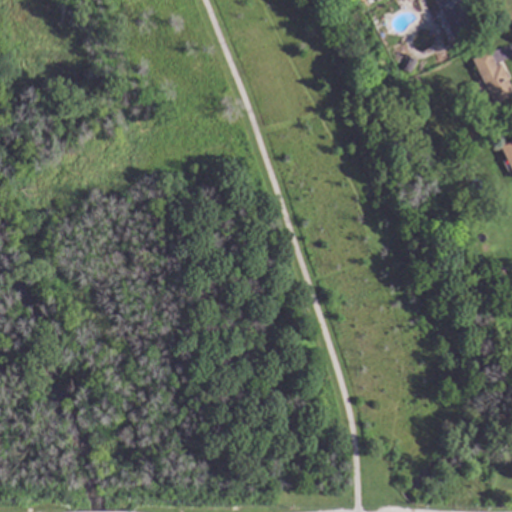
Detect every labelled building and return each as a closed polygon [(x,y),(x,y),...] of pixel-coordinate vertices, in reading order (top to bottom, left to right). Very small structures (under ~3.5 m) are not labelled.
[(452,0),(453,1),(455,0),(467,0),(474,15),(462,20),(468,33),(452,41),(432,0),(452,0)] [(415,61),(408,74),(399,69),(406,57),(415,61)] [(494,67),(499,64),(506,80),(505,80),(511,96),(492,106),(473,65),(489,57),(494,67)] [(511,176),(509,170),(505,172),(500,163),(505,161),(498,147),(511,140),(511,176)] [(494,307),(489,309),(486,300),(491,298),(494,307)]
